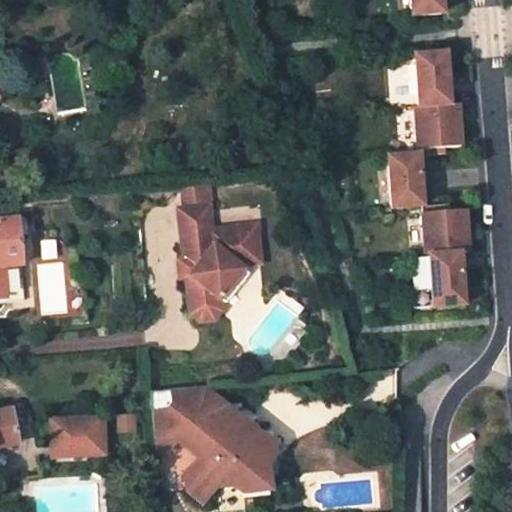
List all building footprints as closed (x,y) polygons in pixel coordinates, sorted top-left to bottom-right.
[(444,17),(442,0),(411,0),(413,19),(444,17)] [(446,52),(415,55),(419,106),(451,104),(446,52)] [(419,106),(417,106),(420,154),(422,154),(438,153),(437,148),(463,147),(460,103),(451,104),(419,106)] [(391,156),(395,208),(425,206),(422,154),(420,154),(391,156)] [(205,205),(175,208),(182,260),(189,259),(191,270),(187,274),(184,275),(189,313),(197,320),(211,318),(218,310),(217,297),(243,263),(257,261),(252,224),(208,230),(205,205)] [(424,208),(428,254),(431,254),(461,252),(470,251),(467,209),(442,210),(442,207),(441,207),(425,208),(424,208)] [(0,219),(0,297),(3,298),(4,303),(22,301),(19,264),(14,219),(0,219)] [(465,304),(461,252),(431,254),(435,306),(465,304)] [(182,260),(177,260),(178,275),(184,275),(187,274),(191,270),(189,259),(182,260)] [(148,391),(153,452),(165,451),(174,441),(173,433),(180,432),(204,453),(205,459),(196,460),(185,474),(186,491),(200,504),(214,488),(230,487),(234,494),(260,491),(258,462),(261,461),(263,459),(265,455),(265,453),(264,450),(263,448),(259,446),(256,446),(244,447),(243,433),(240,402),(213,405),(211,385),(148,391)] [(0,446),(17,444),(11,410),(0,411),(0,446)] [(136,431),(135,414),(116,415),(117,432),(136,431)] [(102,452),(99,415),(47,419),(50,456),(102,452)] [(265,445),(263,431),(243,433),(244,447),(256,446),(259,446),(265,445)]
